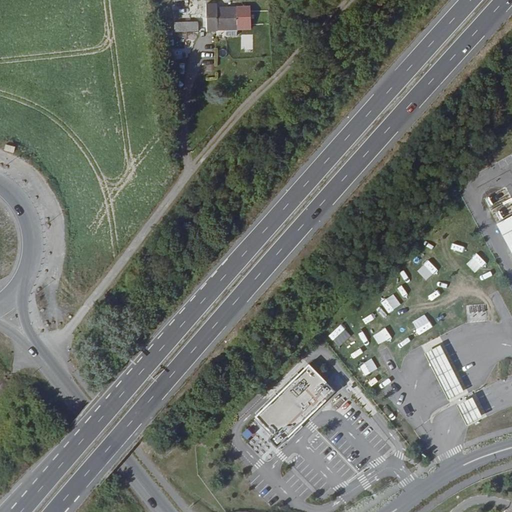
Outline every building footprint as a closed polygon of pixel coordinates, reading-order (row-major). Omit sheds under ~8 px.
[(216,2),(206,3),(207,29),(224,29),(225,34),(237,34),(236,5),(216,5),(216,2)] [(197,21),(176,21),(176,30),(198,30),(197,21)] [(511,215),(498,223),(511,249),(511,215)] [(423,343),(425,349),(442,344),(440,338),(423,343)] [(464,391),(440,345),(426,352),(449,399),(464,391)] [(337,390),(310,363),(257,416),(274,434),(269,438),(279,448),(337,390)] [(330,404),(337,410),(345,400),(338,395),(330,404)] [(481,413),(473,397),(458,404),(466,421),(481,413)] [(250,428),(242,432),(246,439),(254,435),(250,428)]
